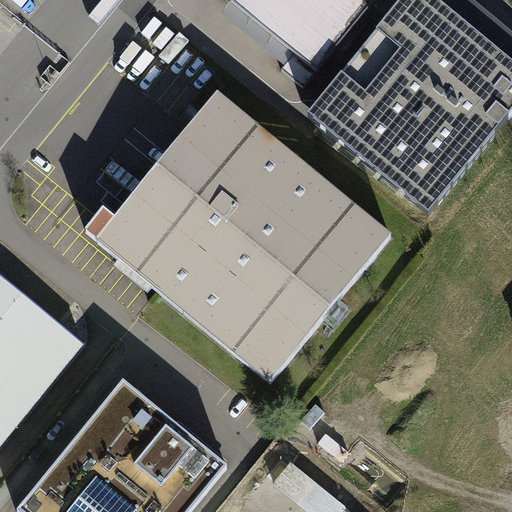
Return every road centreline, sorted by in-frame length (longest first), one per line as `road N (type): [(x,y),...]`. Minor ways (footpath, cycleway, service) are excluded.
road 1 (unclassified): [(140,0),(0,170)]
road 2 (unclassified): [(0,216),(121,323)]
road 3 (unknown): [(81,0),(0,90)]
